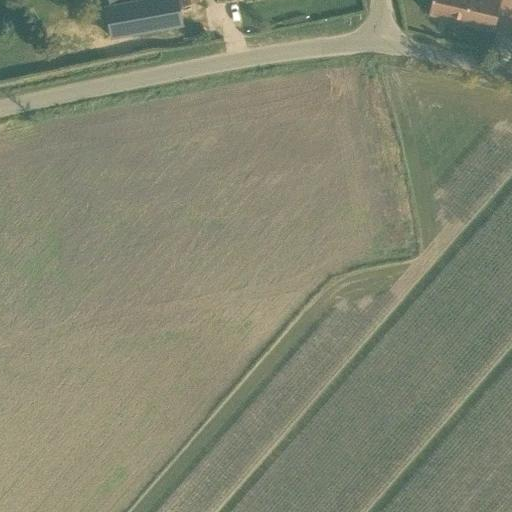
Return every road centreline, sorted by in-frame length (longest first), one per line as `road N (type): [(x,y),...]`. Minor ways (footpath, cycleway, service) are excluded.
road 1 (unclassified): [(0,111),(316,41),(390,44)]
road 2 (unclassified): [(390,44),(511,73)]
